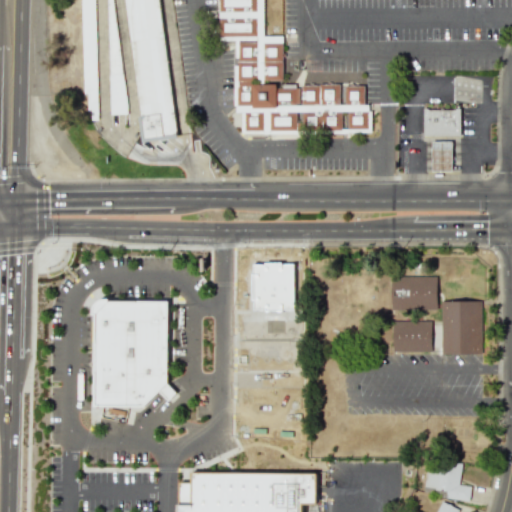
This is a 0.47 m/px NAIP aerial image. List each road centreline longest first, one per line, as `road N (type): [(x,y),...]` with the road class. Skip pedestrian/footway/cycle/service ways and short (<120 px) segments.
road 1 (primary): [(14,228),(410,227)]
road 2 (primary): [(6,511),(14,228)]
road 3 (primary): [(511,199),(262,199)]
road 4 (primary): [(14,201),(18,0)]
road 5 (primary): [(180,199),(14,201)]
